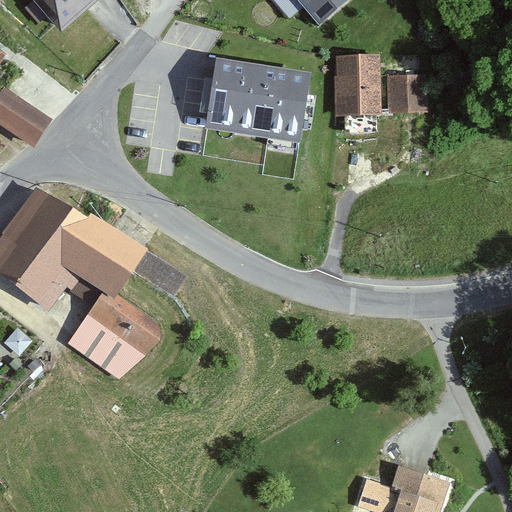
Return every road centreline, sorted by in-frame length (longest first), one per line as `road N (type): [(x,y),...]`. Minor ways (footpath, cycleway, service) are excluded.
road 1 (unclassified): [(0,188),(33,170),(92,167),(247,265),(353,301),(436,303),(511,287)]
road 2 (track): [(511,164),(350,194)]
